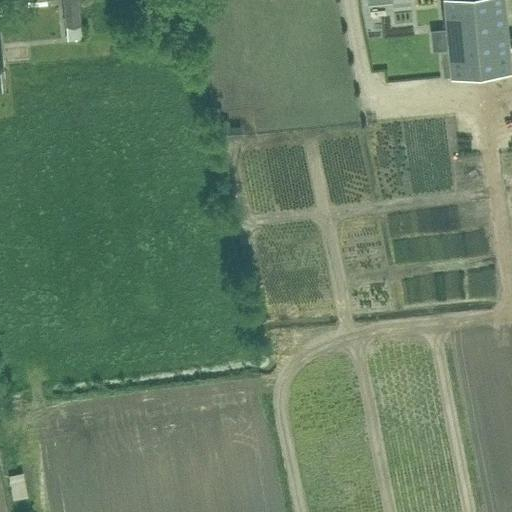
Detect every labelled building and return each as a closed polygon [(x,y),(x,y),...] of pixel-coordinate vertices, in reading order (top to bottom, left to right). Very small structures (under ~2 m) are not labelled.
[(62,0),(64,23),(78,21),(76,0),(62,0)] [(511,70),(511,67),(505,0),(444,0),(447,26),(449,48),(452,76),(511,70)] [(78,21),(64,23),(66,37),(80,36),(78,21)] [(433,49),(449,48),(447,26),(431,28),(433,49)] [(420,88),(401,88),(400,99),(420,100),(420,88)]
